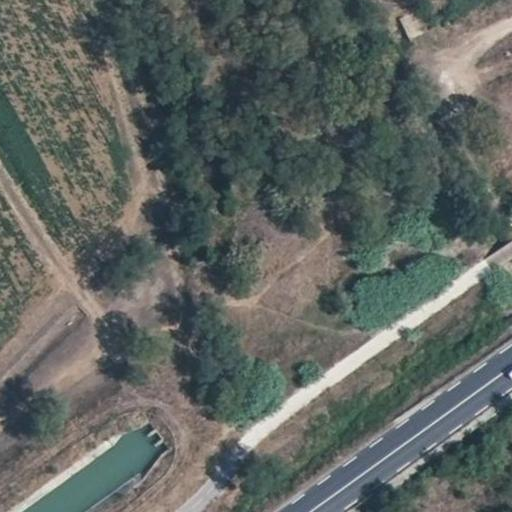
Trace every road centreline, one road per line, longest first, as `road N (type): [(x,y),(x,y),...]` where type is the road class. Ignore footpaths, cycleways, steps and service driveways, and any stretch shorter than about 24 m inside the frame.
road 1 (secondary): [(511,361),(303,511)]
road 2 (track): [(0,431),(112,348),(165,346)]
road 3 (track): [(405,14),(418,40),(452,62),(511,25)]
